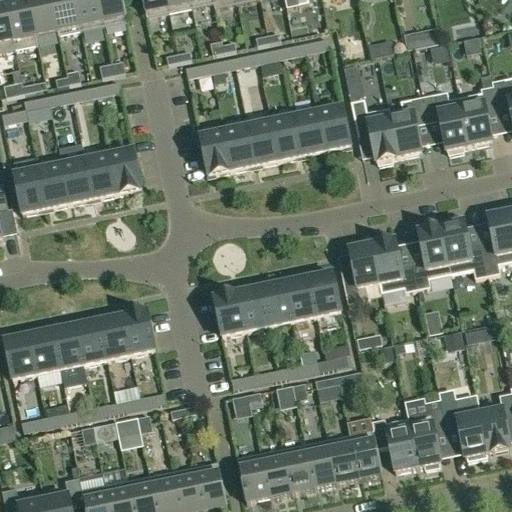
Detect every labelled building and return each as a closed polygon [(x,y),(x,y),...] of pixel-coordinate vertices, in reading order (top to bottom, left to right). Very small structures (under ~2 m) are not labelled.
[(82,36),(74,0),(55,0),(52,1),(60,40),(82,36)] [(104,31),(98,0),(74,0),(82,36),(104,31)] [(98,0),(104,31),(128,27),(122,0),(98,0)] [(142,0),(147,22),(170,18),(166,0),(142,0)] [(193,13),(189,0),(166,0),(170,18),(193,13)] [(189,0),(193,13),(214,9),(212,0),(189,0)] [(215,13),(238,9),(236,0),(212,0),(214,9),(215,13)] [(236,0),(238,9),(261,4),(259,0),(236,0)] [(259,0),(261,4),(274,1),(276,10),(285,8),(283,0),(259,0)] [(60,40),(52,1),(29,5),(38,50),(39,50),(37,40),(58,36),(59,41),(60,40)] [(38,50),(29,5),(7,10),(16,54),(38,50)] [(6,9),(0,10),(0,57),(16,54),(7,10),(6,9)] [(407,55),(438,48),(435,33),(404,39),(407,55)] [(268,40),(270,48),(281,45),(280,37),(268,40)] [(258,50),(270,48),(268,40),(256,42),(258,50)] [(370,49),(373,63),(396,57),(393,44),(370,49)] [(323,55),(321,45),(305,48),(307,58),(323,55)] [(222,49),(224,57),(237,55),(235,47),(222,49)] [(307,58),(305,48),(289,51),(291,61),(307,58)] [(213,60),(224,57),(222,49),(211,52),(213,60)] [(274,55),(258,58),(260,68),(276,65),(274,55)] [(179,58),(180,66),(192,64),(190,56),(179,58)] [(168,69),(180,66),(179,58),(167,61),(168,69)] [(242,61),(242,62),(244,72),(260,68),(258,58),(242,61)] [(210,68),(212,78),(229,74),(227,65),(210,68)] [(100,70),(102,82),(114,80),(112,68),(100,70)] [(112,68),(114,80),(126,77),(125,69),(113,72),(112,68)] [(195,71),(195,72),(197,81),(212,78),(210,68),(195,71)] [(80,79),(68,81),(70,89),(81,87),(80,79)] [(487,121),(499,119),(493,87),(491,80),(481,82),(484,94),(481,95),(482,98),(460,103),(470,152),(493,147),(487,121)] [(56,83),(58,91),(70,89),(68,81),(56,83)] [(511,83),(493,87),(499,119),(511,116),(511,119),(511,83)] [(25,98),(23,90),(22,86),(4,90),(6,102),(25,98)] [(35,88),(23,90),(25,98),(37,96),(35,88)] [(96,91),(98,102),(113,98),(110,88),(96,91)] [(348,90),(352,108),(363,106),(365,105),(362,88),(348,90)] [(98,102),(96,91),(79,95),(82,105),(98,102)] [(48,101),(50,111),(66,108),(64,98),(48,101)] [(463,153),(470,152),(460,103),(450,105),(448,98),(423,103),(429,129),(441,126),(447,157),(449,156),(450,160),(464,157),(463,153)] [(50,111),(48,101),(33,105),(35,115),(50,111)] [(404,117),(389,120),(398,162),(420,158),(414,132),(427,130),(422,105),(403,108),(404,117)] [(350,108),(357,144),(370,141),(375,167),(378,166),(379,168),(393,165),(393,163),(398,162),(389,120),(388,116),(367,120),(363,106),(352,108),(350,108)] [(352,152),(344,112),(320,117),(328,157),(352,152)] [(18,116),(2,119),(4,130),(21,126),(18,116)] [(328,157),(320,117),(296,122),(304,162),(328,157)] [(280,167),(304,162),(296,122),(272,127),(280,167)] [(280,167),(272,127),(248,132),(257,172),(280,167)] [(225,137),(233,176),(257,172),(248,132),(225,137)] [(225,137),(201,142),(209,181),(233,176),(225,137)] [(142,194),(134,155),(110,160),(118,199),(142,194)] [(86,165),(94,204),(118,199),(110,160),(86,165)] [(71,209),(94,204),(86,165),(62,170),(71,209)] [(38,175),(47,214),(71,209),(62,170),(38,175)] [(47,214),(38,175),(15,180),(23,219),(47,214)] [(0,244),(2,244),(0,235),(0,217),(9,215),(3,189),(0,189),(0,244)] [(481,250),(486,277),(499,274),(496,261),(511,257),(511,224),(510,217),(488,222),(493,248),(481,250)] [(441,231),(449,271),(471,266),(474,279),(486,277),(481,250),(469,253),(463,227),(441,231)] [(412,268),(417,295),(430,292),(426,275),(449,271),(441,231),(418,236),(424,266),(412,268)] [(374,249),(371,249),(371,250),(379,289),(402,284),(406,298),(417,295),(412,268),(398,271),(393,246),(390,247),(388,244),(374,247),(374,249)] [(379,289),(371,250),(347,255),(354,277),(341,279),(348,309),(371,305),(368,290),(379,289)] [(317,323),(341,318),(334,278),(309,283),(317,323)] [(285,288),(293,328),(317,323),(309,283),(285,288)] [(269,333),(293,328),(285,288),(261,293),(269,333)] [(269,333),(261,293),(236,298),(245,338),(269,333)] [(221,343),(245,338),(236,298),(213,303),(221,343)] [(148,316),(124,321),(132,360),(156,355),(148,316)] [(100,325),(108,365),(132,360),(124,321),(100,325)] [(100,325),(76,330),(85,370),(108,365),(100,325)] [(76,330),(52,335),(61,375),(85,370),(76,330)] [(52,335),(29,340),(37,380),(61,375),(52,335)] [(476,335),(465,338),(468,349),(478,347),(476,335)] [(29,340),(5,345),(13,385),(37,380),(29,340)] [(371,340),(357,343),(360,354),(373,351),(371,340)] [(350,360),(349,360),(334,363),(336,372),(351,369),(350,360)] [(302,369),(303,379),(320,376),(318,366),(302,369)] [(302,369),(287,372),(289,382),(303,379),(302,369)] [(272,376),(256,379),(258,389),(274,386),(272,376)] [(241,393),(258,389),(256,379),(239,383),(241,393)] [(338,381),(340,393),(352,391),(350,379),(338,381)] [(340,393),(338,381),(326,383),(328,392),(339,389),(340,393)] [(293,390),(295,398),(297,406),(308,404),(305,388),(293,390)] [(293,390),(292,390),(276,393),(280,413),(296,410),(293,390)] [(261,397),(249,400),(250,408),(262,405),(261,397)] [(505,428),(511,426),(511,401),(511,399),(499,401),(502,414),(479,419),(487,458),(510,454),(505,428)] [(141,403),(143,412),(158,409),(156,400),(141,403)] [(250,408),(249,400),(237,402),(238,410),(250,408)] [(127,415),(143,412),(141,403),(125,406),(127,415)] [(93,413),(95,422),(111,419),(109,410),(93,413)] [(465,463),(487,458),(479,419),(457,423),(454,410),(442,413),(447,439),(459,437),(465,463)] [(183,413),(184,421),(196,419),(194,411),(183,413)] [(93,413),(78,416),(80,425),(95,422),(93,413)] [(184,421),(183,413),(171,416),(172,424),(184,421)] [(433,429),(409,433),(418,473),(425,471),(426,475),(439,472),(438,469),(441,468),(435,443),(447,440),(441,413),(431,415),(433,429)] [(46,422),(47,432),(64,429),(62,419),(46,422)] [(138,422),(141,438),(153,436),(150,420),(138,422)] [(32,435),(47,432),(46,422),(30,425),(32,435)] [(119,443),(129,441),(141,438),(138,422),(126,425),(116,427),(119,443)] [(395,477),(418,473),(409,433),(387,438),(384,425),(372,427),(377,454),(389,451),(395,477)] [(93,431),(96,447),(110,444),(107,429),(93,431)] [(93,431),(82,434),(85,450),(96,447),(93,431)] [(350,441),(359,485),(382,480),(373,436),(350,441)] [(328,445),(337,489),(359,485),(350,441),(328,445)] [(305,450),(315,494),(337,489),(328,445),(305,450)] [(283,454),(292,499),(315,494),(305,450),(283,454)] [(261,459),(270,503),(292,499),(283,454),(261,459)] [(261,459),(238,464),(247,508),(270,503),(261,459)] [(227,511),(218,468),(195,473),(203,511),(227,511)] [(203,511),(195,473),(173,477),(179,511),(203,511)] [(179,511),(173,477),(150,482),(156,511),(179,511)] [(156,511),(150,482),(128,486),(133,511),(156,511)] [(82,511),(86,511),(82,496),(80,483),(66,486),(67,496),(44,500),(43,501),(45,511),(82,511)] [(133,511),(128,486),(105,491),(109,511),(133,511)] [(109,511),(105,491),(82,496),(86,511),(85,511),(109,511)] [(45,511),(43,501),(44,500),(44,498),(19,504),(17,494),(3,497),(5,511),(45,511)]
